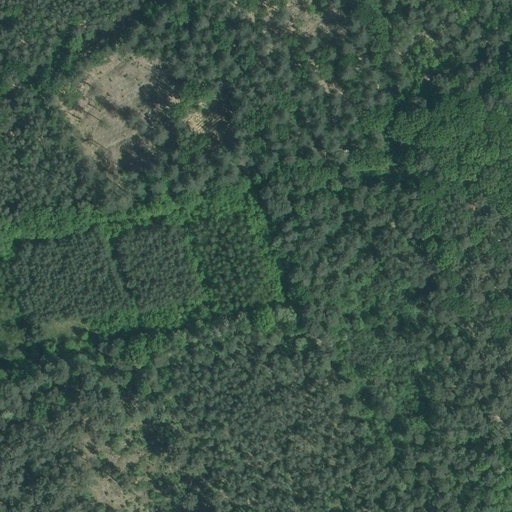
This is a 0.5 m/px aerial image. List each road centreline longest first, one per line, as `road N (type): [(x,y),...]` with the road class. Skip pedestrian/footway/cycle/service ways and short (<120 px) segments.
road 1 (track): [(405,141),(359,158),(0,233)]
road 2 (track): [(157,0),(0,100)]
road 3 (track): [(405,141),(359,0)]
